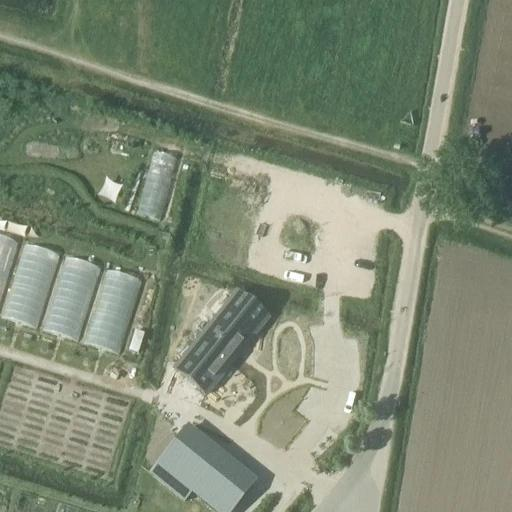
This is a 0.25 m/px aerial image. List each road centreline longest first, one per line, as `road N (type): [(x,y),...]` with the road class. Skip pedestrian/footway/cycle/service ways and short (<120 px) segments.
road 1 (unclassified): [(321,511),(365,456),(391,388),(457,0)]
road 2 (track): [(428,163),(0,38)]
road 3 (track): [(334,495),(245,439),(148,396),(0,349)]
